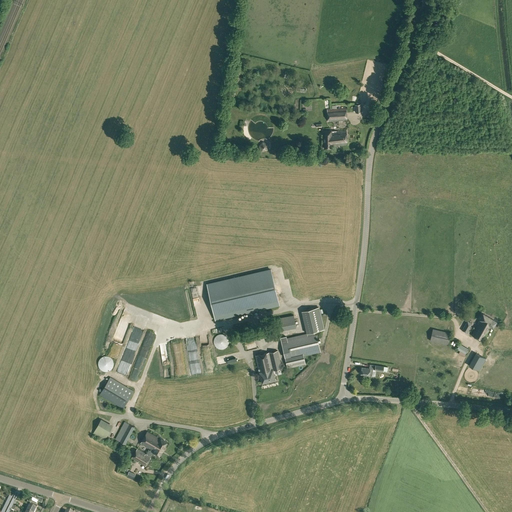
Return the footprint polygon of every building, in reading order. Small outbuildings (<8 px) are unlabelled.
[(455,0),(451,8),(456,11),(461,2),(456,0),(455,0)] [(327,109),(328,122),(347,120),(346,108),(330,109),(327,109)] [(324,130),(324,148),(332,148),(332,145),(347,145),(346,130),(332,131),(332,130),(324,130)] [(259,146),(261,151),(267,150),(268,144),(263,141),(259,146)] [(271,270),(207,284),(215,319),(254,310),(254,311),(257,311),(257,309),(279,304),(271,270)] [(281,339),(287,368),(305,364),(303,356),(320,352),(316,331),(324,329),(320,313),(319,307),(301,311),(306,333),(281,339)] [(472,335),(482,341),(491,326),(493,327),(494,325),(496,326),(498,323),(496,322),(496,321),(483,313),(479,319),(477,323),(478,324),(472,335)] [(259,327),(261,336),(279,333),(278,330),(296,327),(294,317),(277,320),(277,324),(259,327)] [(462,330),(467,333),(472,323),(467,320),(462,330)] [(430,340),(448,345),(451,333),(433,329),(430,340)] [(219,349),(221,349),(222,349),(224,349),(225,348),(226,347),(227,346),(228,344),(228,343),(229,341),(228,339),(228,338),(227,337),(226,336),(224,335),(222,334),(220,334),(218,334),(217,335),(216,336),(214,338),(214,339),(214,342),(214,343),(215,345),(216,347),(217,348),(219,349)] [(247,352),(260,349),(257,334),(243,336),(247,352)] [(456,348),(465,353),(468,348),(459,343),(456,348)] [(255,355),(262,383),(275,380),(273,370),(282,368),(277,350),(255,355)] [(468,365),(479,371),(486,359),(475,353),(468,365)] [(104,371),(105,371),(106,371),(108,371),(109,370),(110,370),(112,368),(113,366),(113,365),(113,364),(113,363),(113,362),(113,361),(113,360),(112,360),(112,359),(111,358),(110,357),(109,357),(108,356),(107,356),(106,356),(105,356),(104,356),(103,356),(103,357),(102,357),(101,357),(101,358),(100,358),(100,359),(99,360),(98,361),(98,363),(98,364),(98,366),(99,367),(100,369),(101,370),(102,371),(104,371)] [(193,364),(196,371),(201,369),(197,359),(194,361),(195,363),(193,364)] [(369,375),(372,375),(373,369),(387,371),(388,367),(370,364),(369,368),(362,367),(361,374),(369,375)] [(99,395),(123,409),(134,391),(110,377),(102,390),(100,388),(98,391),(101,392),(99,395)] [(93,433),(105,440),(113,425),(101,419),(93,433)] [(115,439),(125,444),(135,427),(125,421),(115,439)] [(150,451),(153,452),(159,455),(167,442),(161,439),(160,439),(147,432),(140,443),(151,449),(150,451)] [(151,457),(153,452),(150,451),(149,450),(146,454),(137,448),(131,458),(145,466),(151,457)] [(30,505),(27,511),(28,511),(34,511),(36,509),(38,506),(31,503),(30,506),(30,505)]
